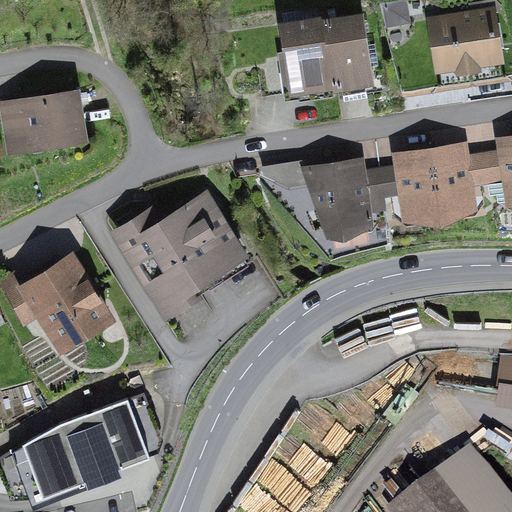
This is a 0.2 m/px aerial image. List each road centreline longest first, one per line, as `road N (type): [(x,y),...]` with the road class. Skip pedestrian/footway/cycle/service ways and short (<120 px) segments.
road 1 (secondary): [(177,511),(225,402),(252,361),(297,318),(340,291),(386,278),(511,266)]
road 2 (residential): [(158,163),(511,105)]
road 3 (residential): [(158,163),(115,79),(91,60),(58,55),(0,65)]
road 4 (residential): [(0,239),(158,163)]
